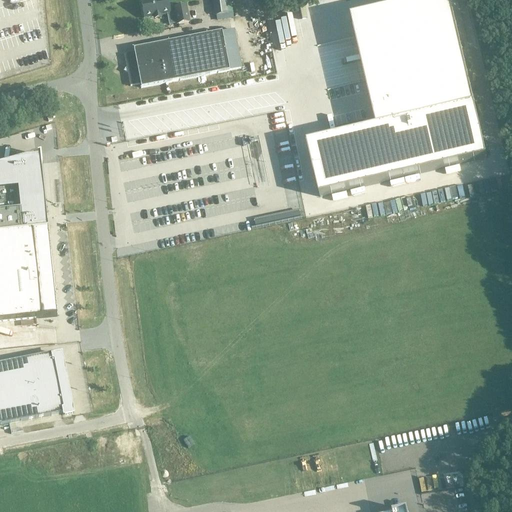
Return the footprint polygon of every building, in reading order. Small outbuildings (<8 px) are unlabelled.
[(144,18),(167,14),(169,25),(177,24),(177,25),(189,22),(186,6),(169,9),(167,0),(149,0),(141,2),(144,18)] [(233,13),(230,0),(211,0),(214,16),(233,13)] [(221,32),(133,49),(134,53),(124,55),(130,86),(140,84),(141,88),(229,71),(221,32)] [(305,144),(318,198),(487,159),(475,104),(305,144)] [(0,322),(56,317),(39,155),(0,166),(0,322)] [(53,354),(13,362),(0,364),(0,426),(64,414),(65,416),(72,414),(60,355),(53,357),(53,354)] [(14,449),(13,442),(0,442),(0,448),(0,450),(14,449)] [(34,511),(91,498),(80,452),(23,466),(34,511)]
